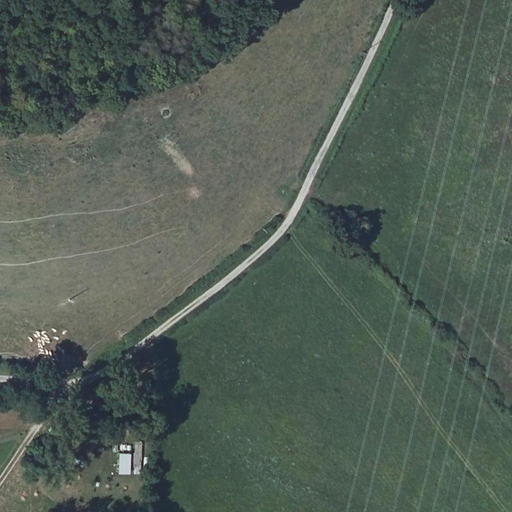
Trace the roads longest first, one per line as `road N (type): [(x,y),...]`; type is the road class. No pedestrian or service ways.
road 1 (unclassified): [(0,378),(68,378),(108,367),(258,251),(298,201),(393,0)]
road 2 (track): [(68,378),(0,481)]
